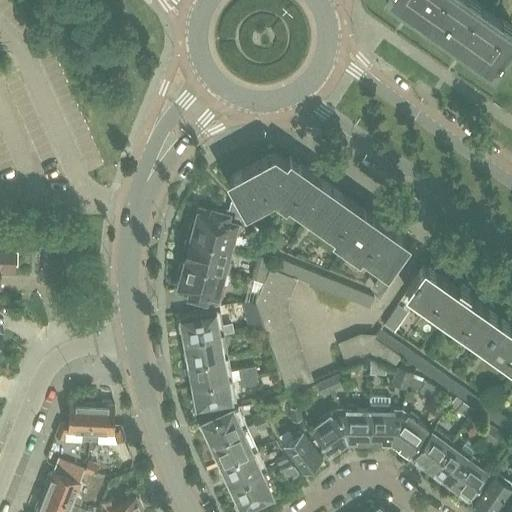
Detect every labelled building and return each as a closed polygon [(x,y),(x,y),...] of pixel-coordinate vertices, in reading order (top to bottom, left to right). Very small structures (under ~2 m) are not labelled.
[(396,0),(413,12),(438,29),(458,0),(396,0)] [(458,0),(438,29),(467,49),(492,67),(511,38),(511,27),(473,0),(458,0)] [(331,185),(290,155),(286,160),(274,151),(229,176),(245,207),(274,192),(285,200),(287,197),(311,214),(331,185)] [(193,177),(209,194),(222,182),(206,165),(193,177)] [(386,266),(387,266),(406,238),(331,185),(311,214),(336,232),(334,235),(359,252),(361,249),(384,265),(386,266)] [(240,222),(236,221),(226,218),(228,211),(212,207),(211,210),(199,207),(195,221),(194,221),(192,222),(191,223),(190,224),(189,225),(189,226),(189,227),(189,228),(189,229),(189,230),(189,231),(190,232),(191,232),(192,234),(192,235),(191,235),(230,246),(233,232),(238,233),(240,222)] [(269,223),(262,231),(268,238),(276,230),(269,223)] [(286,241),(276,230),(268,238),(278,249),(286,241)] [(231,260),(226,259),(230,246),(191,235),(191,237),(190,237),(188,238),(187,238),(186,239),(186,240),(185,241),(185,242),(185,243),(185,244),(185,245),(185,246),(186,247),(186,248),(187,249),(185,260),(223,270),(227,272),(231,260)] [(258,253),(265,255),(272,246),(262,236),(258,253)] [(0,269),(14,270),(15,240),(0,240),(0,269)] [(285,260),(277,256),(273,268),(281,271),(285,260)] [(217,294),(217,292),(222,293),(225,283),(220,281),(223,270),(185,260),(185,261),(183,262),(182,262),(181,263),(179,264),(179,265),(178,266),(178,267),(178,268),(178,269),(178,270),(179,271),(179,272),(180,273),(181,274),(178,288),(190,291),(189,294),(205,298),(207,292),(217,294)] [(293,263),(285,260),(281,271),(289,274),(293,263)] [(301,266),(293,263),(289,274),(297,277),(301,266)] [(265,276),(268,268),(250,264),(247,276),(250,277),(264,280),(265,276)] [(394,270),(387,266),(386,266),(384,265),(379,274),(387,280),(394,270)] [(468,292),(459,286),(458,285),(456,288),(423,265),(407,290),(481,342),(498,317),(466,295),(468,292)] [(309,269),(301,266),(297,277),(305,280),(309,269)] [(268,268),(265,276),(293,287),(297,277),(289,274),(281,271),(273,268),(270,267),(269,269),(268,268)] [(317,272),(309,269),(305,280),(313,283),(317,272)] [(325,275),(317,272),(313,283),(321,286),(325,275)] [(381,289),(387,280),(379,274),(373,284),(381,289)] [(333,279),(325,275),(321,286),(329,290),(333,279)] [(264,280),(261,287),(289,296),(293,287),(265,276),(264,280)] [(341,282),(333,279),(329,290),(337,293),(341,282)] [(349,285),(341,282),(337,293),(345,296),(349,285)] [(357,288),(349,285),(345,296),(353,299),(357,288)] [(256,301),(258,306),(288,306),(289,296),(261,287),(256,301)] [(365,291),(357,288),(353,299),(361,302),(365,291)] [(373,295),(365,291),(361,302),(369,305),(373,295)] [(243,300),(242,301),(248,327),(263,323),(258,306),(256,301),(243,300)] [(292,317),(288,306),(258,306),(263,323),(264,323),(265,326),(292,317)] [(222,323),(220,310),(213,311),(181,317),(185,338),(217,332),(217,333),(224,331),(233,330),(232,321),(222,323)] [(296,327),(292,317),(265,326),(268,336),(296,327)] [(511,327),(498,317),(481,342),(511,363),(511,327)] [(268,336),(272,347),(299,337),(296,327),(268,336)] [(374,335),(383,342),(389,334),(380,328),(374,335)] [(189,359),(189,361),(222,356),(228,355),(224,331),(217,333),(217,332),(185,338),(187,349),(184,352),(186,359),(189,359)] [(370,355),(360,332),(348,337),(358,360),(370,355)] [(400,354),(392,348),(383,342),(374,335),(375,336),(360,332),(370,355),(393,364),(400,354)] [(398,340),(389,334),(383,342),(392,348),(398,340)] [(272,347),(275,357),(303,348),(299,337),(272,347)] [(337,341),(346,365),(358,360),(348,337),(337,341)] [(407,346),(398,340),(392,348),(400,354),(401,355),(407,346)] [(416,353),(407,346),(401,355),(410,361),(416,353)] [(275,357),(279,368),(306,358),(303,348),(275,357)] [(425,359),(416,353),(410,361),(415,366),(418,368),(425,359)] [(189,361),(193,384),(239,377),(237,368),(231,369),(228,355),(222,356),(189,361)] [(279,368),(282,378),(310,369),(306,358),(279,368)] [(433,365),(425,359),(418,368),(427,374),(433,365)] [(255,365),(237,368),(239,377),(257,374),(255,365)] [(412,376),(411,376),(413,371),(397,365),(391,382),(407,388),(408,384),(412,376)] [(442,372),(433,365),(427,374),(436,380),(442,372)] [(286,390),(313,379),(310,369),(282,378),(286,390)] [(339,372),(328,377),(331,391),(345,385),(339,372)] [(451,378),(442,372),(436,380),(445,387),(451,378)] [(257,374),(239,377),(240,385),(258,382),(257,374)] [(423,380),(412,376),(408,384),(420,389),(423,380)] [(230,401),(227,387),(240,385),(239,377),(193,384),(197,406),(230,401)] [(328,377),(317,382),(322,394),(331,391),(328,377)] [(460,384),(451,378),(445,387),(454,393),(460,384)] [(469,391),(460,384),(454,393),(462,399),(463,400),(469,391)] [(478,397),(469,391),(463,400),(472,406),(478,397)] [(365,407),(335,406),(347,438),(356,439),(358,442),(368,442),(368,407),(368,396),(365,396),(365,407)] [(390,396),(368,396),(368,407),(368,442),(379,442),(381,439),(390,440),(401,408),(389,408),(390,396)] [(487,403),(478,397),(472,406),(475,408),(481,412),(487,403)] [(468,417),(475,408),(472,406),(463,400),(462,399),(456,408),(468,417)] [(60,421),(56,434),(64,437),(89,438),(91,401),(68,400),(67,422),(60,421)] [(122,423),(114,423),(115,402),(91,401),(89,438),(98,439),(98,432),(113,433),(115,441),(126,438),(122,423)] [(496,409),(487,403),(481,412),(490,418),(496,409)] [(292,420),(302,418),(299,405),(289,407),(292,420)] [(309,425),(328,452),(330,450),(334,452),(339,448),(339,444),(347,438),(335,406),(309,425)] [(201,420),(211,442),(242,428),(241,427),(232,407),(201,420)] [(403,452),(406,451),(409,453),(427,426),(401,408),(390,440),(397,445),(397,449),(403,452)] [(505,416),(496,409),(490,418),(499,424),(505,416)] [(266,418),(263,411),(252,415),(255,422),(255,423),(266,418)] [(511,424),(511,420),(505,416),(499,424),(508,431),(511,424)] [(211,442),(220,463),(251,449),(245,436),(269,426),(266,418),(255,423),(255,422),(241,427),(242,428),(211,442)] [(479,431),(485,435),(492,425),(485,421),(479,431)] [(494,440),(500,432),(501,431),(492,425),(485,435),(494,440)] [(411,455),(413,457),(413,461),(418,464),(421,463),(430,469),(452,440),(432,426),(411,455)] [(302,470),(322,456),(303,430),(302,431),(299,427),(291,432),(295,436),(283,444),(302,470)] [(467,440),(461,446),(452,440),(430,469),(449,483),(471,453),(471,454),(477,446),(467,440)] [(220,463),(230,485),(266,468),(261,458),(256,460),(251,449),(220,463)] [(289,458),(283,451),(274,455),(278,463),(289,458)] [(490,467),(471,454),(471,453),(449,483),(468,496),(490,467)] [(58,456),(53,469),(79,480),(85,466),(58,456)] [(294,465),(289,458),(278,463),(287,482),(299,472),(294,465)] [(89,459),(84,470),(92,473),(96,462),(89,459)] [(277,491),(266,468),(230,485),(241,507),(271,494),(271,493),(277,491)] [(80,480),(79,480),(53,469),(52,469),(43,491),(79,505),(82,497),(75,495),(80,480)] [(489,511),(492,511),(511,485),(492,470),(472,499),(489,511)] [(43,491),(35,511),(37,511),(67,511),(68,510),(73,511),(76,511),(79,505),(43,491)] [(108,508),(110,511),(144,511),(135,495),(118,503),(115,496),(104,501),(108,509),(108,508)] [(511,511),(511,497),(501,511),(511,511)]
